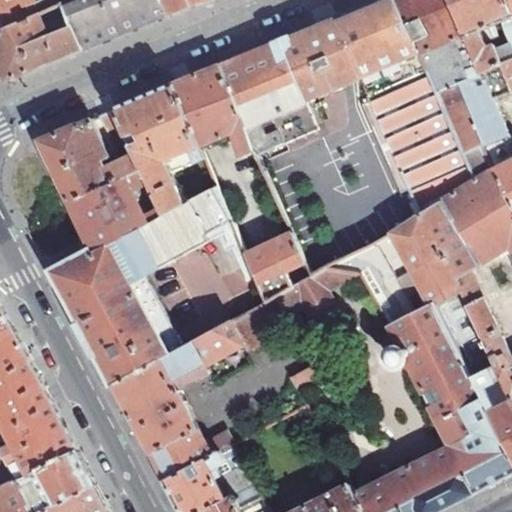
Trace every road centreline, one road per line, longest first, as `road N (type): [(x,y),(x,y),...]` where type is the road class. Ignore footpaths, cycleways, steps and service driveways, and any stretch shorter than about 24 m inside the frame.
road 1 (residential): [(0,126),(288,0)]
road 2 (tertiary): [(144,511),(0,241)]
